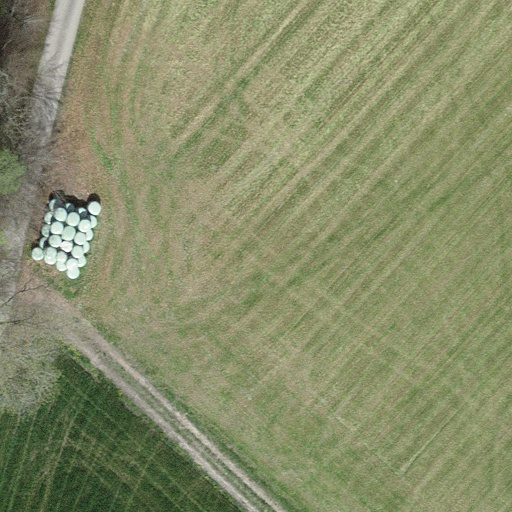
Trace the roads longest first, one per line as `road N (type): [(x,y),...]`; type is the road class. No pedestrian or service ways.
road 1 (track): [(0,237),(292,511)]
road 2 (unclassified): [(0,298),(71,0)]
